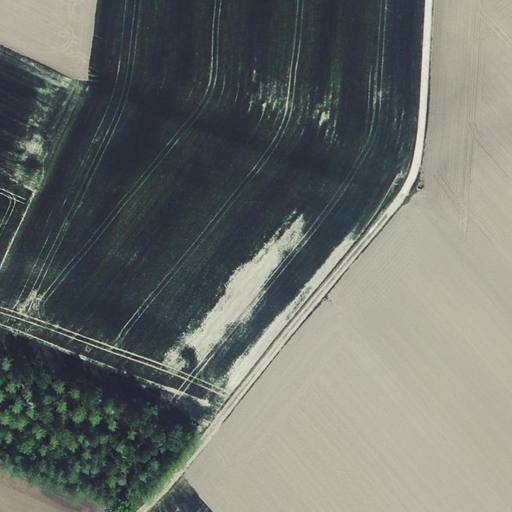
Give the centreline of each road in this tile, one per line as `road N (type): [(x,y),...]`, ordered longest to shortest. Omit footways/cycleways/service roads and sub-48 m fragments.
road 1 (track): [(139,511),(387,214)]
road 2 (unclassified): [(387,214),(421,138),(429,0)]
